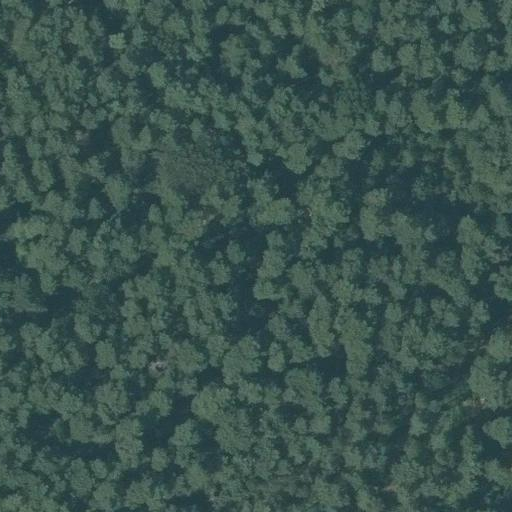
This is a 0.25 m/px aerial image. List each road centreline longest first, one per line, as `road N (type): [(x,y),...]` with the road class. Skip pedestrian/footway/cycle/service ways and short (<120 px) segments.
road 1 (track): [(252,511),(448,380)]
road 2 (track): [(511,190),(448,380)]
